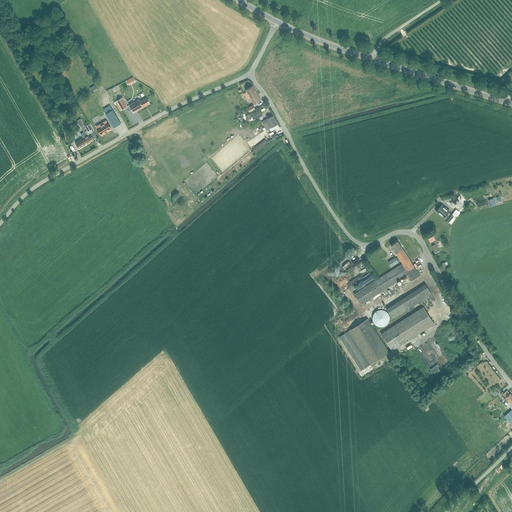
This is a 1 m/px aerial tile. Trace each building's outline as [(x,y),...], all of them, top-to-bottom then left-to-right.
[(254,104),(261,100),(253,86),(246,90),(254,104)] [(122,109),(127,106),(122,98),(117,101),(122,109)] [(134,113),(150,104),(147,98),(140,102),(139,99),(129,105),(134,113)] [(106,114),(114,127),(121,123),(113,110),(106,114)] [(263,115),(260,110),(251,115),(254,120),(263,115)] [(273,115),(262,121),(264,126),(267,124),(270,130),(274,128),(275,129),(279,127),(273,115)] [(101,135),(112,129),(106,120),(96,126),(101,135)] [(82,139),(75,143),(79,148),(85,145),(85,144),(86,144),(87,144),(94,140),(93,139),(91,134),(94,132),(89,124),(86,126),(86,125),(85,126),(85,128),(83,129),(84,132),(81,134),(83,138),(82,139)] [(260,145),(253,150),(255,153),(262,147),(260,145)] [(69,162),(75,159),(72,154),(67,157),(69,162)] [(450,212),(451,211),(443,205),(438,211),(447,218),(446,219),(450,222),(455,216),(450,212)] [(434,236),(429,239),(430,242),(434,253),(440,251),(436,243),(437,243),(436,239),(434,236)] [(398,241),(391,245),(403,263),(354,294),(361,304),(407,274),(411,280),(420,275),(398,241)] [(396,257),(388,262),(391,267),(399,262),(396,257)] [(422,304),(434,296),(425,283),(406,296),(387,308),(393,318),(412,306),(420,301),(422,304)] [(423,306),(389,328),(381,333),(392,350),(400,344),(434,323),(423,306)] [(378,310),(377,310),(375,311),(374,312),(373,314),(373,315),(372,317),(372,319),(373,320),(373,322),(374,323),(375,324),(377,325),(378,326),(380,326),(381,326),(383,326),(385,326),(386,325),(387,324),(388,322),(389,321),(389,319),(390,318),(389,316),(389,315),(388,313),(387,312),(386,311),(385,310),(383,309),(381,309),(380,309),(378,310)] [(446,319),(452,315),(448,309),(442,313),(446,319)] [(367,318),(339,337),(361,370),(389,352),(367,318)] [(432,346),(436,343),(432,337),(427,340),(432,346)] [(507,391),(503,394),(506,397),(506,398),(504,399),(507,403),(509,401),(511,404),(511,406),(511,395),(510,393),(510,394),(507,391)]
